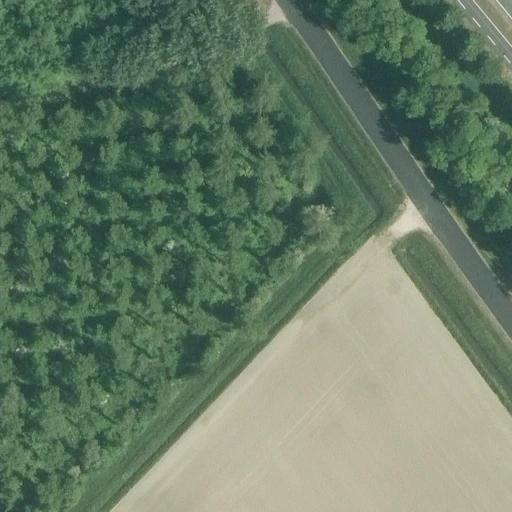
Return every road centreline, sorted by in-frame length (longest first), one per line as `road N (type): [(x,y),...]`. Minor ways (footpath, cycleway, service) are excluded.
road 1 (unclassified): [(511,324),(288,0)]
road 2 (track): [(292,5),(236,44),(8,117),(0,111)]
